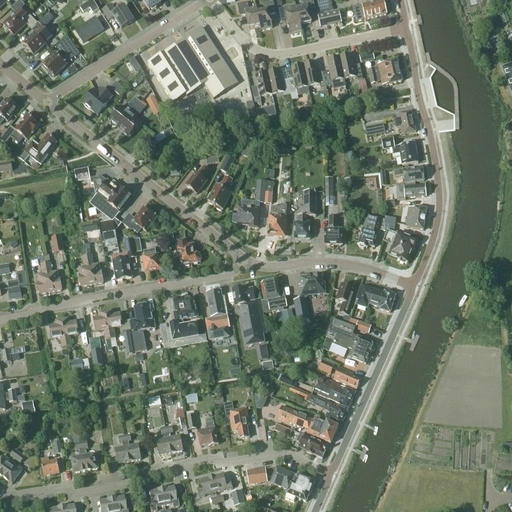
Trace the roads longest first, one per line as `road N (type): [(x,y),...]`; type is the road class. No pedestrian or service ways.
road 1 (residential): [(3,497),(64,488),(77,494),(210,458),(285,454),(332,473)]
road 2 (unclassified): [(414,285),(432,240),(438,191),(406,28)]
road 3 (residential): [(241,260),(46,100)]
road 4 (residential): [(0,317),(228,275),(241,260)]
road 5 (residential): [(406,28),(270,53),(252,48),(211,0)]
road 6 (unclassified): [(332,473),(414,285)]
road 7 (unclassified): [(46,100),(207,0)]
road 8 (residential): [(414,285),(357,266),(241,260)]
